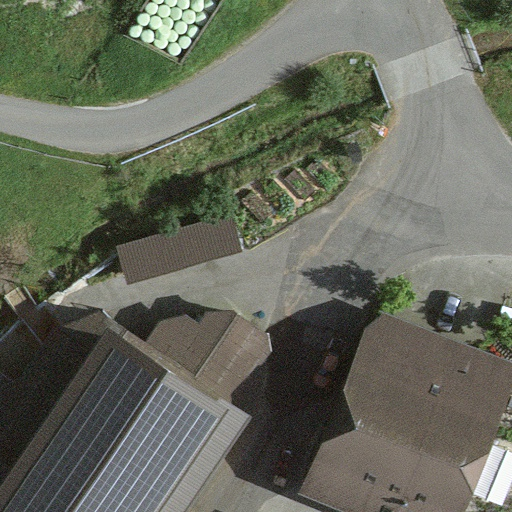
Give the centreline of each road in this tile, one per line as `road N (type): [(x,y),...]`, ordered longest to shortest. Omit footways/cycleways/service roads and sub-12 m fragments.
road 1 (unclassified): [(226,511),(383,251),(487,158)]
road 2 (unclassified): [(370,0),(156,120),(102,130),(0,113)]
road 3 (unclassified): [(397,0),(438,95),(487,158)]
